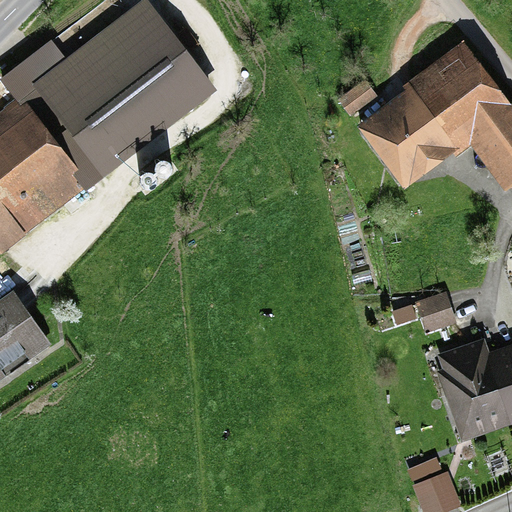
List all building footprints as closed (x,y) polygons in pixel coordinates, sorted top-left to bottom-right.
[(17,98),(0,110),(0,249),(1,251),(85,186),(86,188),(218,85),(151,0),(136,0),(66,55),(52,36),(0,76),(17,98)] [(405,85),(358,120),(372,140),(360,148),(385,183),(397,174),(405,184),(453,150),(456,154),(471,143),(507,192),(511,188),(511,98),(511,99),(465,37),(403,82),(405,85)] [(366,77),(339,96),(350,113),(378,93),(366,77)] [(164,158),(161,160),(158,162),(157,166),(157,170),(159,173),(161,176),(164,177),(167,178),(170,178),(173,177),(176,174),(178,171),(178,168),(178,165),(177,162),(174,159),(171,157),(167,157),(164,158)] [(140,172),(137,174),(135,177),(134,180),(134,184),(135,187),(137,190),(140,192),(143,192),(147,192),(150,191),(152,189),(154,186),(155,182),(155,179),(153,176),(151,173),(147,172),(144,171),(140,172)] [(373,281),(370,269),(352,274),(355,286),(373,281)] [(447,289),(416,299),(416,301),(392,309),(397,323),(421,315),(426,331),(457,321),(447,289)] [(19,293),(0,306),(0,384),(55,347),(19,293)] [(442,356),(455,391),(494,377),(485,354),(481,342),(442,356)] [(511,344),(485,354),(494,377),(507,413),(511,411),(511,344)] [(507,413),(494,377),(455,391),(468,427),(507,413)] [(449,476),(415,491),(423,511),(459,511),(464,510),(449,476)]
